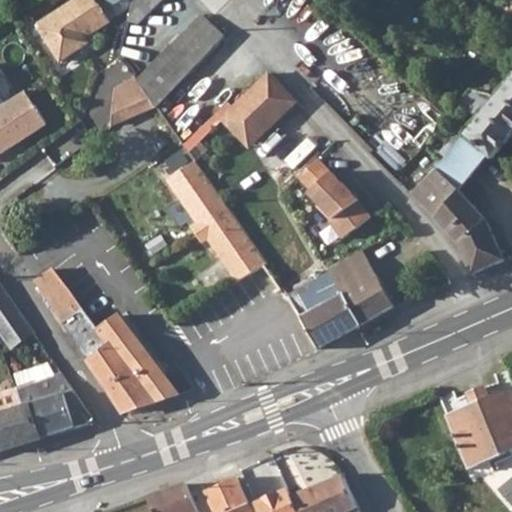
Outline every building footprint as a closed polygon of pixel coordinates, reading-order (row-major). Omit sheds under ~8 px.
[(83,0),(79,0),(32,31),(35,36),(34,37),(54,69),(76,55),(73,50),(79,46),(103,30),(83,0)] [(157,0),(168,9),(176,0),(157,0)] [(204,27),(129,87),(141,106),(144,110),(145,112),(222,48),(204,27)] [(73,50),(76,55),(83,51),(79,46),(73,50)] [(472,122),(460,135),(486,156),(488,158),(511,131),(511,79),(487,106),(472,122)] [(293,108),(265,80),(231,116),(258,143),(293,108)] [(101,126),(144,110),(141,106),(129,87),(126,83),(102,104),(101,126)] [(0,152),(39,128),(18,96),(0,106),(0,152)] [(414,185),(403,197),(440,233),(444,238),(445,241),(448,246),(467,273),(497,259),(483,236),(474,222),(448,196),(486,156),(460,135),(414,185)] [(320,174),(359,227),(384,205),(371,187),(365,180),(363,182),(338,157),(320,174)] [(220,287),(224,284),(234,278),(250,270),(193,184),(181,166),(152,185),(220,287)] [(410,230),(368,247),(381,279),(423,263),(410,230)] [(294,289),(273,303),(281,314),(309,347),(316,342),(383,308),(360,267),(351,254),(317,273),(321,280),(297,294),(294,289)] [(250,270),(234,278),(251,302),(266,294),(250,270)] [(52,280),(33,293),(48,313),(51,317),(71,303),(69,301),(52,280)] [(71,303),(51,317),(60,329),(79,354),(88,366),(128,421),(155,407),(101,340),(71,303)] [(281,314),(273,303),(245,314),(241,316),(219,324),(233,351),(227,354),(230,361),(238,377),(295,354),(309,347),(281,314)] [(0,353),(7,364),(27,349),(0,309),(0,353)] [(121,325),(101,340),(155,407),(176,398),(158,373),(121,325)] [(467,406),(443,416),(465,469),(511,449),(511,387),(487,398),(482,385),(463,394),(467,406)] [(54,388),(6,398),(9,414),(23,413),(30,444),(54,442),(88,437),(81,423),(56,388),(54,388)] [(0,451),(0,452),(30,444),(23,413),(9,414),(0,416),(0,451)] [(339,471),(286,495),(294,511),(341,511),(355,505),(339,471)] [(233,477),(203,490),(212,511),(245,511),(248,511),(233,477)] [(195,511),(184,483),(147,497),(153,511),(195,511)] [(294,511),(286,495),(283,487),(253,502),(258,511),(294,511)]
